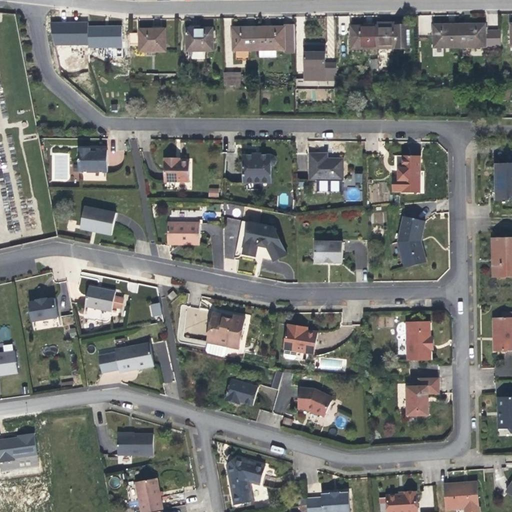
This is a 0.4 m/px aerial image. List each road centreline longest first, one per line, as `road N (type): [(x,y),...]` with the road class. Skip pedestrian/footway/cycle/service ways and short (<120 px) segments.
road 1 (residential): [(452,128),(101,124),(47,73),(31,0)]
road 2 (residential): [(0,261),(60,250),(288,295),(460,292)]
road 3 (residential): [(511,1),(122,8),(54,0)]
road 4 (residential): [(200,419),(347,459),(455,451),(463,435),(460,292)]
road 5 (residential): [(0,411),(116,393),(200,419)]
road 6 (residential): [(460,292),(452,128)]
